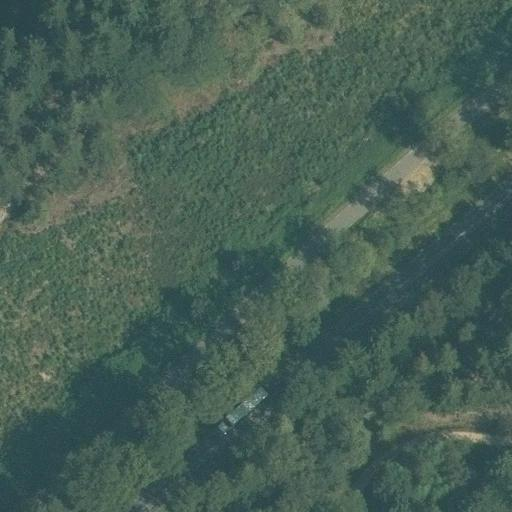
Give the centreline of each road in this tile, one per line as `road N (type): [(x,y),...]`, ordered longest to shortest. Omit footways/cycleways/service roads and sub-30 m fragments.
road 1 (unclassified): [(27,511),(170,375),(511,81)]
road 2 (primary): [(145,511),(511,195)]
road 3 (track): [(0,214),(27,184),(122,116),(333,0)]
road 4 (track): [(332,499),(358,486),(411,435),(511,442)]
